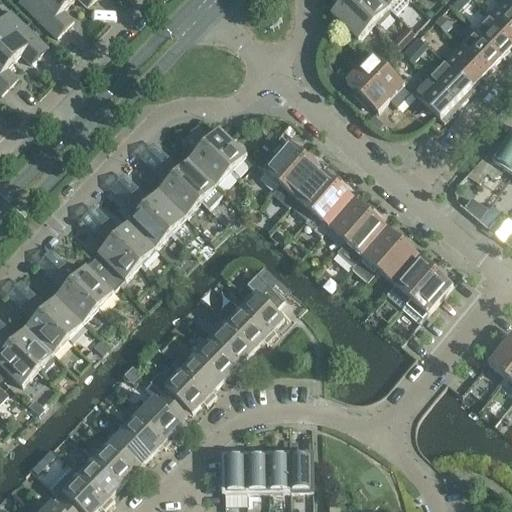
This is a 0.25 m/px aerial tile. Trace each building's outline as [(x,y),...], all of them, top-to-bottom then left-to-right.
[(71,7),(63,0),(25,0),(20,5),(58,42),(74,25),(69,19),(65,20),(62,17),(71,7)] [(63,0),(71,7),(78,0),(80,0),(82,2),(82,6),(88,11),(98,0),(63,0)] [(375,28),(345,0),(331,0),(340,9),(331,18),(359,44),(375,28)] [(345,0),(375,28),(376,27),(381,28),(391,18),(389,13),(390,12),(376,0),(345,0)] [(377,0),(390,12),(395,18),(410,2),(408,0),(377,0)] [(511,10),(505,3),(490,19),(511,40),(511,10)] [(455,6),(450,11),(460,20),(464,15),(455,6)] [(0,25),(0,50),(15,65),(24,57),(27,60),(27,63),(32,68),(49,51),(11,15),(0,25)] [(423,15),(414,24),(421,31),(430,22),(423,15)] [(435,25),(436,25),(446,36),(453,29),(442,18),(435,25)] [(511,40),(490,19),(474,34),(502,61),(511,50),(511,40)] [(474,34),(459,50),(491,80),(496,75),(492,71),(502,61),(474,34)] [(401,53),(408,45),(402,39),(394,47),(401,53)] [(15,65),(0,50),(0,97),(2,100),(19,82),(13,77),(10,77),(7,74),(15,65)] [(459,50),(444,65),(476,95),(476,94),(473,91),(482,82),(485,85),(491,80),(459,50)] [(359,105),(389,73),(373,58),(346,85),(357,96),(354,100),(359,105)] [(444,65),(429,81),(461,111),(476,95),(444,65)] [(379,117),(391,105),(398,111),(416,93),(405,82),(402,86),(389,73),(359,105),(364,110),(368,106),(379,117)] [(429,81),(414,97),(445,127),(461,111),(429,81)] [(199,129),(192,136),(232,175),(248,159),(245,156),(247,155),(246,153),(246,152),(246,151),(245,150),(244,149),(243,148),(242,147),(239,146),(238,146),(236,148),(221,133),(212,142),(199,129)] [(198,156),(190,164),(217,191),(232,175),(192,136),(185,144),(198,156)] [(511,137),(496,162),(489,157),(468,180),(479,189),(487,176),(490,178),(495,180),(499,179),(503,176),(505,173),(511,178),(511,137)] [(281,145),(259,170),(281,190),(310,157),(304,152),(301,156),(289,146),(286,149),(281,145)] [(292,210),(323,175),(312,165),(315,162),(310,157),(281,190),(274,198),(290,212),(292,210)] [(225,198),(217,191),(190,164),(182,172),(169,160),(162,168),(202,206),(210,214),(225,198)] [(162,168),(155,175),(168,187),(160,195),(187,222),(202,206),(162,168)] [(308,224),(314,218),(342,185),(337,181),(333,184),(323,175),(292,210),(308,224)] [(342,185),(314,218),(322,225),(314,234),(322,241),(330,232),(355,203),(344,194),(348,190),(342,185)] [(139,191),(132,199),(172,237),(187,222),(160,195),(152,204),(139,191)] [(172,237),(132,199),(125,206),(138,218),(130,226),(157,253),(172,237)] [(473,201),(467,209),(482,220),(488,212),(473,201)] [(347,247),(375,214),(369,209),(366,213),(355,203),(330,232),(347,247)] [(339,256),(355,270),(388,232),(377,223),(380,219),(375,214),(347,247),(339,256)] [(496,238),(509,223),(501,216),(495,223),(488,217),(481,226),(488,232),(496,238)] [(109,222),(102,230),(142,268),(157,253),(130,226),(122,235),(109,222)] [(511,236),(511,225),(509,223),(496,238),(511,251),(511,236),(511,237),(511,236)] [(142,268),(102,230),(95,237),(108,249),(99,258),(99,259),(88,271),(101,283),(112,271),(126,284),(126,285),(142,268)] [(355,270),(352,273),(368,287),(379,275),(408,243),(402,238),(399,241),(388,232),(355,270)] [(395,289),(421,261),(410,251),(413,247),(408,243),(379,275),(395,289)] [(404,313),(440,271),(434,266),(431,270),(421,261),(395,289),(387,298),(404,313)] [(66,267),(59,274),(99,313),(115,297),(114,296),(126,284),(112,271),(101,283),(88,271),(87,270),(79,279),(66,267)] [(429,319),(445,299),(454,290),(442,280),(445,276),(440,271),(404,313),(421,328),(429,319)] [(99,313),(59,274),(52,281),(65,294),(57,302),(84,328),(99,313)] [(285,324),(258,297),(242,313),(273,343),(278,338),(274,335),(285,324)] [(36,298),(29,305),(69,344),(84,328),(57,302),(49,310),(36,298)] [(69,344),(29,305),(22,312),(34,325),(27,333),(54,360),(69,344)] [(242,313),(227,328),(254,355),(264,345),(267,348),(273,343),(242,313)] [(254,355),(227,328),(211,344),(242,374),(248,369),(244,366),(254,355)] [(6,329),(0,334),(0,337),(39,375),(54,360),(27,333),(19,341),(6,329)] [(39,375),(0,337),(0,351),(4,356),(0,360),(0,368),(23,391),(39,375)] [(511,337),(504,348),(489,368),(507,382),(511,374),(511,337)] [(211,344),(196,359),(224,386),(234,376),(237,379),(242,374),(211,344)] [(224,386),(196,359),(181,375),(212,405),(217,400),(214,396),(224,386)] [(151,387),(162,398),(185,420),(190,415),(193,418),(204,407),(207,410),(212,405),(181,375),(175,368),(164,379),(163,378),(161,378),(159,379),(151,387)] [(0,409),(9,400),(0,391),(0,409)] [(162,398),(157,403),(155,401),(139,418),(170,448),(176,443),(172,439),(183,428),(180,425),(185,420),(162,398)] [(139,418),(124,433),(152,460),(162,450),(165,453),(170,448),(139,418)] [(152,460),(124,433),(109,449),(140,479),(145,474),(142,470),(152,460)] [(109,449),(94,464),(122,491),(132,481),(135,484),(140,479),(109,449)] [(269,460),(270,498),(291,498),(290,454),(283,454),(283,459),(269,460)] [(298,454),(290,454),(291,498),(314,497),(313,459),(298,459),(298,454)] [(225,461),(225,463),(225,499),(248,498),(247,455),(240,455),(240,460),(225,461)] [(255,455),(247,455),(248,498),(270,498),(269,460),(255,460),(255,455)] [(122,491),(94,464),(79,479),(110,510),(115,504),(112,501),(122,491)] [(50,493),(58,501),(69,511),(101,511),(107,511),(110,510),(79,479),(71,471),(50,493)] [(69,511),(58,501),(53,506),(47,511),(69,511)]
